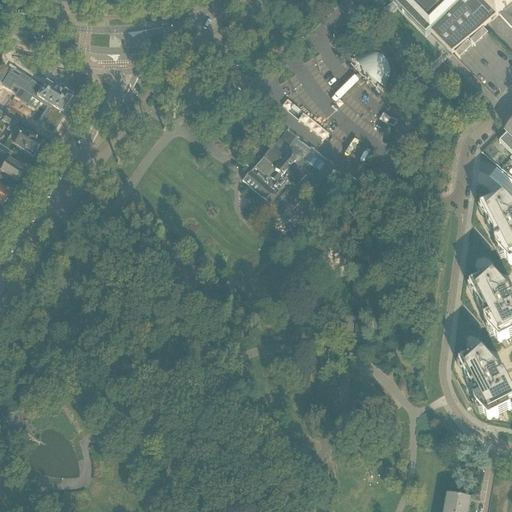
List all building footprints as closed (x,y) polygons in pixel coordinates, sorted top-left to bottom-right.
[(511,0),(388,0),(426,39),(431,34),(447,50),(447,49),(449,52),(451,54),(452,55),(453,55),(454,54),(455,55),(460,60),(473,48),(468,42),(469,41),(475,48),(488,35),(483,30),(498,16),(511,30),(511,0)] [(354,57),(355,58),(355,59),(351,60),(354,62),(352,65),(351,64),(379,94),(379,93),(381,91),(383,93),(385,89),(387,91),(387,90),(385,88),(390,74),(387,69),(388,67),(384,60),(378,56),(375,57),(371,54),(357,58),(354,56),(354,57)] [(10,75),(3,86),(10,91),(10,90),(13,85),(14,86),(21,90),(20,90),(26,94),(34,99),(42,104),(51,110),(43,121),(42,122),(43,122),(41,125),(40,125),(39,126),(47,131),(50,127),(55,130),(56,128),(64,116),(62,115),(66,108),(68,105),(72,99),(73,97),(65,92),(63,94),(46,83),(42,90),(30,82),(28,85),(10,74),(10,75)] [(26,94),(20,90),(14,99),(36,113),(42,104),(34,99),(26,94)] [(219,107),(223,112),(228,107),(224,103),(219,107)] [(7,142),(25,153),(33,159),(38,152),(40,153),(43,148),(14,128),(18,123),(8,117),(0,122),(9,127),(7,131),(11,134),(7,142)] [(511,131),(499,144),(511,156),(511,131)] [(250,173),(242,181),(242,182),(261,198),(261,199),(269,206),(278,213),(277,215),(280,220),(285,222),(290,220),(292,214),(291,212),(310,191),(307,188),(319,175),(318,175),(327,163),(313,153),(306,163),(301,159),(300,154),(297,150),(292,151),(288,147),(286,149),(278,142),(250,173)] [(0,153),(0,172),(1,172),(9,178),(17,183),(19,181),(19,182),(23,176),(22,176),(24,174),(19,171),(21,167),(18,165),(8,159),(12,154),(0,145),(0,153),(0,154),(0,153)] [(240,162),(244,166),(248,160),(245,157),(240,162)] [(0,206),(2,207),(10,195),(0,188),(0,206)] [(500,200),(481,209),(488,224),(490,227),(494,235),(495,240),(495,241),(495,242),(495,243),(495,244),(495,245),(495,246),(496,247),(496,248),(497,249),(497,250),(498,251),(498,252),(499,252),(511,266),(511,265),(511,207),(505,199),(504,200),(505,201),(502,204),(500,200)] [(489,277),(470,287),(475,297),(480,305),(483,313),(484,313),(484,318),(484,319),(484,320),(484,321),(484,322),(485,323),(485,324),(485,325),(486,326),(486,327),(487,328),(487,329),(487,330),(488,330),(500,344),(500,343),(511,337),(511,298),(511,299),(511,296),(510,294),(503,286),(494,277),(493,277),(495,279),(494,279),(491,282),(489,277)] [(353,323),(352,324),(352,334),(353,337),(356,347),(357,348),(358,348),(366,344),(362,333),(362,324),(354,322),(353,323)] [(478,355),(460,365),(473,390),(473,396),(473,397),(473,398),(473,399),(474,400),(474,401),(474,402),(475,403),(475,404),(475,405),(476,406),(477,407),(477,408),(489,421),(500,416),(511,410),(509,406),(511,404),(511,389),(511,387),(504,375),(501,376),(500,375),(499,372),(490,362),(483,354),(482,355),(484,357),(481,360),(478,355)] [(449,498),(446,511),(467,511),(469,502),(449,498)]
